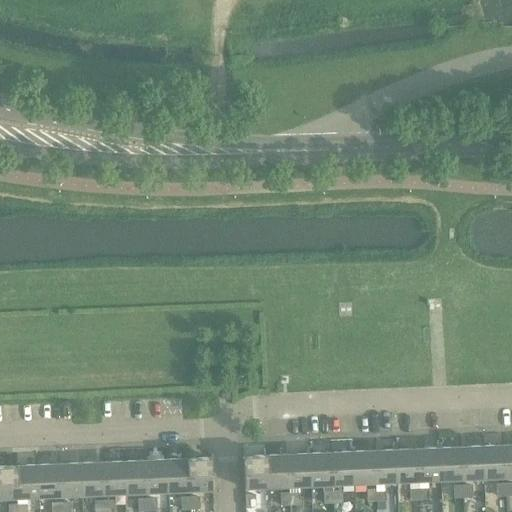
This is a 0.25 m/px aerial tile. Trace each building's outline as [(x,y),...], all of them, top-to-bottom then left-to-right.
[(505,446),(483,447),(485,479),(506,478),(505,446)] [(483,447),(462,448),(463,480),(485,479),(483,447)] [(462,448),(440,449),(441,481),(463,480),(462,448)] [(418,449),(396,450),(398,483),(419,482),(418,449)] [(440,449),(418,449),(419,482),(441,481),(440,449)] [(396,450),(375,451),(376,484),(398,483),(396,450)] [(375,451),(353,452),(355,484),(376,484),(375,451)] [(353,452),(332,453),(333,485),(355,484),(353,452)] [(332,453),(310,454),(311,486),(333,485),(332,453)] [(310,454),(289,455),(290,487),(311,486),(310,454)] [(289,455),(267,456),(268,488),(290,487),(289,455)] [(268,488),(267,456),(244,457),(246,489),(268,488)] [(212,458),(189,459),(190,492),(213,491),(212,458)] [(189,459),(167,460),(169,492),(190,492),(189,459)] [(167,460),(146,461),(147,493),(169,492),(167,460)] [(146,461),(124,462),(126,494),(147,493),(146,461)] [(124,462),(103,463),(104,495),(126,494),(124,462)] [(103,463),(81,464),(82,496),(104,495),(103,463)] [(81,464),(60,465),(61,497),(82,496),(81,464)] [(60,465),(38,466),(39,498),(61,497),(60,465)] [(0,499),(18,499),(16,466),(0,467),(0,499)] [(38,466),(16,466),(18,499),(39,498),(38,466)] [(507,496),(506,484),(499,484),(498,486),(498,497),(507,496)] [(470,485),(463,486),(464,498),(473,498),(472,487),(470,485)] [(464,498),(463,486),(456,486),(454,488),(455,498),(464,498)] [(427,487),(420,488),(420,500),(429,499),(429,489),(427,487)] [(420,500),(420,488),(413,488),(411,490),(411,500),(420,500)] [(377,502),(376,489),(370,490),(368,492),(368,502),(377,502)] [(383,489),(376,489),(377,502),(386,501),(386,491),(383,489)] [(334,503),(333,491),(326,492),(324,494),(325,504),(334,503)] [(340,491),(333,491),(334,503),(343,503),(342,493),(340,491)] [(291,505),(290,493),(283,493),(281,495),(282,506),(291,505)] [(297,493),(290,493),(291,505),(300,505),(299,495),(297,493)] [(246,495),(246,507),(256,507),(255,497),(253,495),(246,495)] [(198,497),(191,498),(191,510),(200,509),(200,499),(198,497)] [(191,510),(191,498),(184,498),(182,500),(182,510),(191,510)] [(148,511),(148,499),(141,500),(139,502),(139,511),(148,511)] [(154,499),(148,499),(148,511),(157,511),(157,501),(154,499)] [(104,511),(104,501),(97,501),(95,504),(95,511),(104,511)] [(111,501),(104,501),(104,511),(113,511),(113,503),(111,501)] [(386,501),(377,502),(377,510),(386,510),(386,501)] [(61,511),(61,503),(54,503),(52,505),(52,511),(61,511)] [(68,503),(61,503),(61,511),(70,511),(70,505),(68,503)]
